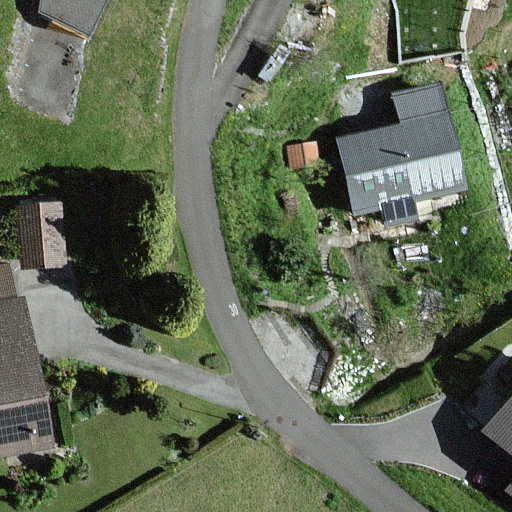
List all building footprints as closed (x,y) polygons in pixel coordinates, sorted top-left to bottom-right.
[(32,0),(32,17),(77,38),(96,0),(32,0)] [(422,97),(382,106),(388,137),(329,149),(344,217),(444,195),(422,97)] [(50,212),(13,213),(15,269),(52,268),(50,212)] [(2,311),(0,299),(0,458),(28,455),(7,311),(2,311)] [(511,383),(467,442),(511,476),(511,490),(507,497),(511,500),(511,383)]
